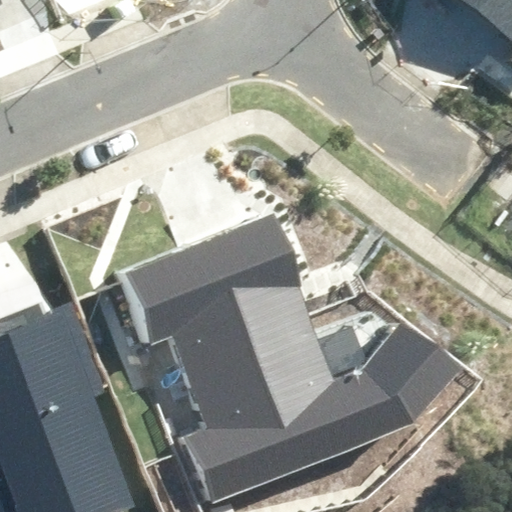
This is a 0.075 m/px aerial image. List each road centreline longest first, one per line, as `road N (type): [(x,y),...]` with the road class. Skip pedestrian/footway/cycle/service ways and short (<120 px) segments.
road 1 (residential): [(0,132),(277,16)]
road 2 (residential): [(277,16),(448,156)]
